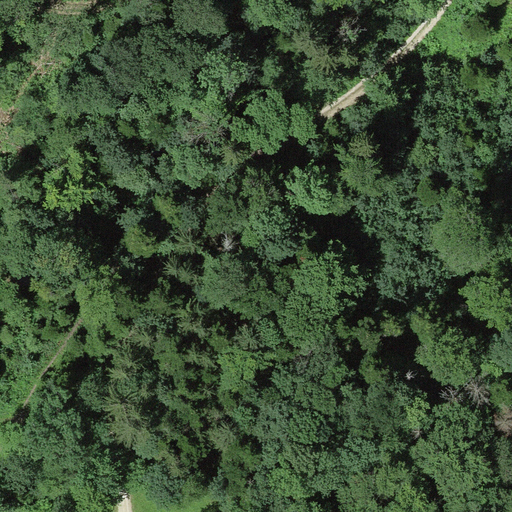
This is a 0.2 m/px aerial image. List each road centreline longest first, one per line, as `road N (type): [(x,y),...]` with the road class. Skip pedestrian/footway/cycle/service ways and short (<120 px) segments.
road 1 (track): [(119,511),(106,399),(178,233),(212,196)]
road 2 (track): [(317,120),(385,71),(445,0)]
road 3 (track): [(212,196),(317,120)]
